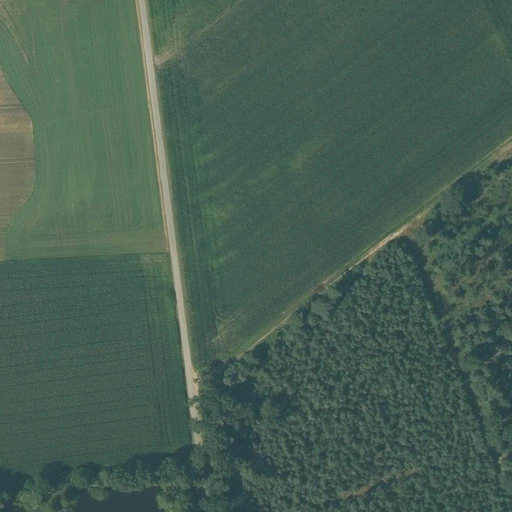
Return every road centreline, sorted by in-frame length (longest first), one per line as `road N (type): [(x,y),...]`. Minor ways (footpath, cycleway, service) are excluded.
road 1 (unclassified): [(140,0),(207,511)]
road 2 (track): [(190,380),(511,144)]
road 3 (track): [(511,475),(400,229)]
road 4 (track): [(229,511),(206,369)]
